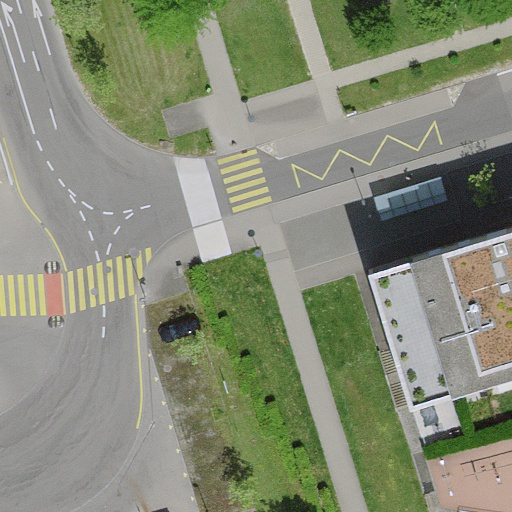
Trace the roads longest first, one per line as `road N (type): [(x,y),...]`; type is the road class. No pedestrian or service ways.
road 1 (residential): [(103,229),(511,105)]
road 2 (residential): [(0,479),(53,460),(101,378),(108,340),(103,229)]
road 3 (residential): [(103,229),(40,130),(0,0)]
